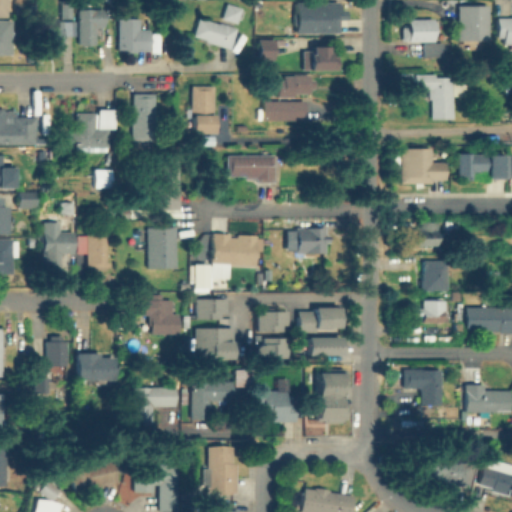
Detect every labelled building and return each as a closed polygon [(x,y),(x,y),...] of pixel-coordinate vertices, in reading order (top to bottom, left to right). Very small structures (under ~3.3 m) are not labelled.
[(60,17),(60,0),(70,0),(70,17),(60,17)] [(95,42),(77,43),(77,8),(78,8),(78,1),(91,2),(91,8),(103,8),(103,26),(95,26),(95,42)] [(239,7),(234,22),(220,17),(224,2),(239,7)] [(337,2),(337,33),(296,33),(296,4),(313,5),(313,2),(337,2)] [(488,8),(487,40),(457,40),(457,8),(488,8)] [(511,15),(511,50),(510,51),(510,44),(502,44),(501,36),(496,36),(496,16),(511,15)] [(235,28),(228,48),(204,40),(204,38),(191,34),(197,16),(235,28)] [(60,17),(62,43),(52,43),(52,47),(47,47),(47,44),(38,45),(37,18),(60,17)] [(138,17),(139,28),(148,28),(149,48),(117,49),(116,17),(138,17)] [(0,19),(11,19),(11,53),(0,53),(0,19)] [(442,43),(442,56),(424,56),(424,42),(403,42),(403,20),(434,20),(434,43),(442,43)] [(270,40),(270,59),(257,59),(257,40),(270,40)] [(332,51),(332,69),(311,69),(311,51),(332,51)] [(464,72),(464,94),(450,95),(450,117),(429,117),(429,98),(427,98),(426,88),(413,88),(413,73),(433,73),(434,76),(450,76),(450,72),(464,72)] [(308,73),(308,79),(313,79),(313,88),(307,88),(307,92),(292,92),(292,95),(275,95),(275,79),(281,79),(281,75),(290,75),(290,73),(308,73)] [(211,85),(211,131),(189,131),(189,117),(185,117),(185,108),(190,108),(190,85),(211,85)] [(152,94),(153,140),(131,140),(131,94),(152,94)] [(303,99),(303,118),(261,118),(261,99),(303,99)] [(34,115),(34,143),(0,143),(0,108),(3,108),(3,110),(14,110),(14,115),(34,115)] [(94,111),(95,113),(107,113),(108,146),(82,145),(64,145),(64,130),(75,130),(75,111),(94,111)] [(212,136),(212,145),(191,145),(191,136),(212,136)] [(397,148),(428,148),(429,162),(442,162),(442,180),(428,180),(428,183),(397,184),(397,148)] [(13,166),(13,186),(0,186),(0,153),(1,153),(1,166),(13,166)] [(222,154),(269,154),(269,181),(253,181),(253,177),(241,177),(241,175),(222,175),(222,154)] [(178,156),(178,208),(153,208),(153,156),(178,156)] [(503,156),(503,174),(473,173),(473,177),(457,177),(458,156),(503,156)] [(110,184),(110,188),(94,188),(95,170),(110,170),(110,184)] [(35,206),(17,206),(17,190),(35,190),(35,206)] [(71,203),(71,213),(59,213),(60,203),(71,203)] [(112,209),(112,224),(103,223),(103,209),(112,209)] [(151,209),(151,220),(119,220),(119,209),(151,209)] [(461,219),(461,231),(434,232),(434,244),(404,245),(404,228),(416,228),(416,220),(461,219)] [(73,230),(73,253),(59,253),(58,273),(41,273),(41,221),(58,221),(58,230),(73,230)] [(325,226),(325,233),(329,233),(329,241),(324,241),(324,251),(292,251),(292,249),(285,249),(285,228),(294,228),(294,226),(325,226)] [(174,229),(174,268),(147,268),(147,228),(174,229)] [(105,237),(105,260),(108,259),(109,265),(85,266),(85,231),(108,231),(108,237),(105,237)] [(224,232),(225,238),(236,239),(236,234),(254,234),(254,239),(259,239),(259,249),(252,249),(252,267),(211,267),(211,232),(224,232)] [(0,238),(18,238),(18,255),(11,255),(11,272),(0,272),(0,238)] [(446,263),(446,290),(422,290),(422,261),(446,262),(446,263)] [(207,265),(207,287),(192,287),(192,265),(207,265)] [(191,298),(222,297),(222,312),(216,312),(216,318),(191,318),(191,298)] [(177,312),(177,332),(149,332),(149,324),(146,324),(146,299),(170,298),(170,312),(177,312)] [(443,299),(443,308),(446,308),(446,321),(417,321),(416,307),(421,307),(420,299),(443,299)] [(511,305),(511,330),(464,330),(463,305),(511,305)] [(295,311),(311,311),(311,308),(341,308),(341,328),(313,328),(313,332),(295,332),(295,311)] [(286,311),(286,325),(280,325),(280,331),(255,331),(255,311),(286,311)] [(190,326),(229,326),(229,340),(233,340),(232,357),(228,357),(228,358),(206,358),(206,357),(190,357),(190,326)] [(59,334),(59,339),(65,339),(65,364),(44,364),(44,339),(48,339),(48,334),(59,334)] [(253,343),(258,342),(258,336),(285,336),(285,357),(273,357),(273,360),(267,360),(267,357),(253,357),(253,343)] [(302,336),(336,336),(336,342),(337,342),(337,353),(302,354),(302,336)] [(97,351),(97,356),(112,356),(113,384),(93,385),(93,378),(74,378),(74,352),(97,351)] [(439,367),(439,403),(418,403),(418,386),(401,387),(401,368),(439,367)] [(251,369),(251,388),(234,388),(234,369),(251,369)] [(314,372),(340,372),(340,389),(337,389),(337,403),(340,403),(340,420),(314,420),(314,372)] [(46,375),(46,391),(33,391),(33,375),(46,375)] [(232,380),(232,399),(208,399),(208,417),(190,417),(190,381),(232,380)] [(508,389),(508,410),(487,410),(487,416),(477,416),(477,410),(463,410),(463,383),(482,383),(482,389),(508,389)] [(151,423),(133,423),(132,386),(173,385),(173,404),(151,404),(151,423)] [(285,389),(285,401),(293,401),(294,420),(269,420),(269,416),(261,416),(261,404),(258,404),(258,389),(285,389)] [(230,446),(230,463),(233,463),(234,492),(201,493),(201,468),(205,468),(205,447),(230,446)] [(472,464),(466,488),(415,474),(418,465),(407,462),(411,447),(472,464)] [(174,464),(175,511),(155,511),(155,484),(150,484),(151,492),(131,492),(131,454),(148,454),(148,464),(174,464)] [(101,487),(84,491),(84,489),(72,492),(66,470),(109,459),(115,481),(100,485),(101,487)] [(511,476),(511,498),(473,485),(479,465),(511,476)] [(59,491),(50,502),(57,503),(54,511),(31,511),(34,499),(49,502),(35,490),(44,479),(59,491)] [(298,511),(302,487),(312,489),(312,487),(327,489),(327,491),(351,495),(348,511),(298,511)]
